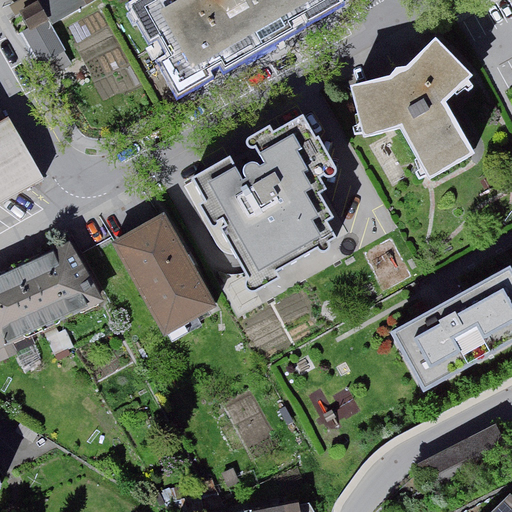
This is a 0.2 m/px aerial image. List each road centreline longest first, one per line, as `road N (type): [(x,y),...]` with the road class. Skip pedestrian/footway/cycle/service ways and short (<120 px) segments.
road 1 (residential): [(83,201),(400,20)]
road 2 (residential): [(363,511),(408,464),(511,404)]
road 3 (residential): [(0,56),(83,201)]
